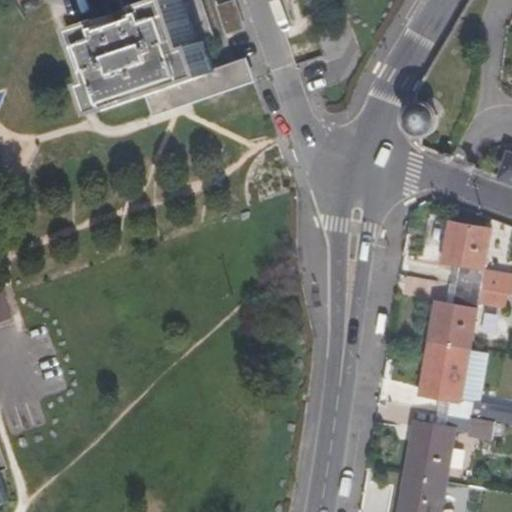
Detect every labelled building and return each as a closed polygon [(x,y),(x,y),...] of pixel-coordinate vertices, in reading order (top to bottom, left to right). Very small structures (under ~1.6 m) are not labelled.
[(154,91),(156,98),(177,92),(175,85),(217,71),(207,41),(217,37),(204,0),(143,0),(144,3),(82,22),(69,27),(86,81),(96,78),(105,106),(154,91)] [(177,92),(156,98),(161,113),(198,100),(254,81),(247,61),(217,71),(175,85),(177,92)] [(417,142),(420,144),(418,132),(424,131),(428,128),(432,124),(434,119),(434,114),(432,109),(429,105),(425,102),(420,100),(415,100),(414,90),(404,112),(403,119),(405,125),(417,142)] [(511,150),(506,148),(496,174),(511,180),(511,150)] [(458,280),(499,287),(510,289),(511,273),(511,272),(487,267),(493,226),(452,218),(445,257),(462,261),(458,280)] [(439,295),(431,337),(474,344),(481,298),(497,300),(499,287),(458,280),(455,298),(439,295)] [(0,294),(0,325),(11,322),(2,294),(0,294)] [(477,414),(500,418),(511,420),(511,404),(464,397),(474,344),(431,337),(422,390),(454,395),(451,409),(477,414)] [(474,428),(477,414),(451,409),(448,422),(418,417),(408,472),(450,480),(459,425),(474,428)] [(497,431),(500,418),(477,414),(474,428),(497,431)] [(0,503),(11,500),(1,469),(10,466),(0,435),(0,503)] [(444,511),(450,480),(408,472),(401,511),(444,511)]
